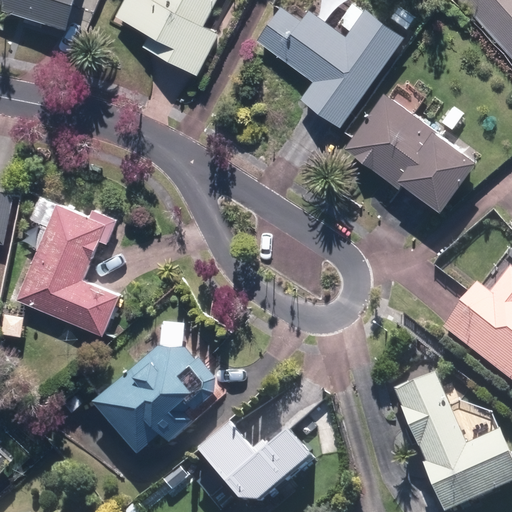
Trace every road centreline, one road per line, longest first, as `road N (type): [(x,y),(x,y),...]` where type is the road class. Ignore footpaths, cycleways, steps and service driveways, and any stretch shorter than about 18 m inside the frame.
road 1 (residential): [(360,288),(333,315),(263,294),(233,261),(188,158)]
road 2 (residential): [(188,158),(348,254),(360,288)]
road 3 (residential): [(0,90),(62,103),(188,158)]
